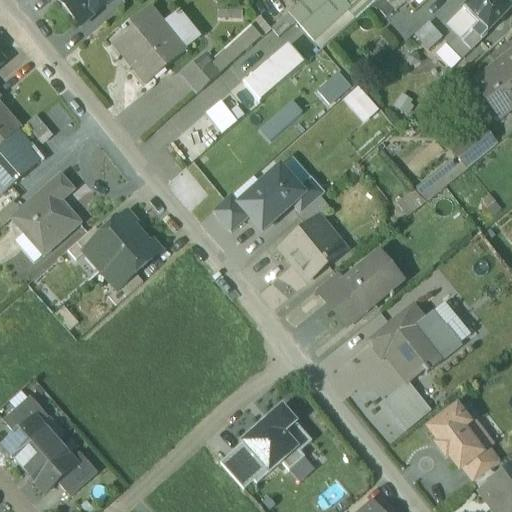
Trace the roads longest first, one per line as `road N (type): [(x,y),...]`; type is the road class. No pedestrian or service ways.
road 1 (residential): [(298,360),(1,0)]
road 2 (residential): [(298,360),(117,511)]
road 3 (residential): [(420,511),(298,360)]
